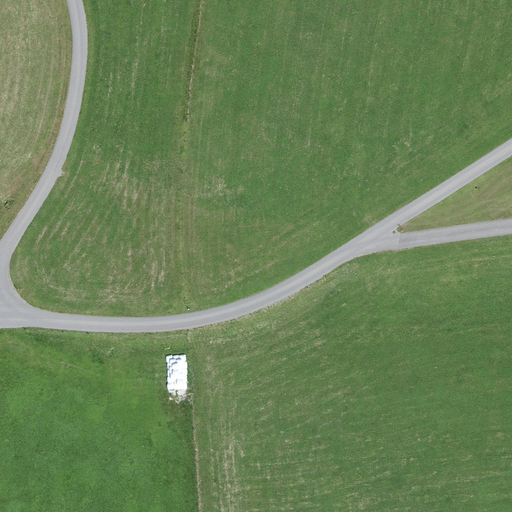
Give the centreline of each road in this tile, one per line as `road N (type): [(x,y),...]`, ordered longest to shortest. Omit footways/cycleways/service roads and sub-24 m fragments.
road 1 (unclassified): [(511,147),(259,302),(192,323),(114,325),(0,311)]
road 2 (unclassified): [(0,259),(61,151),(81,74),(78,0)]
road 3 (track): [(363,244),(511,228)]
